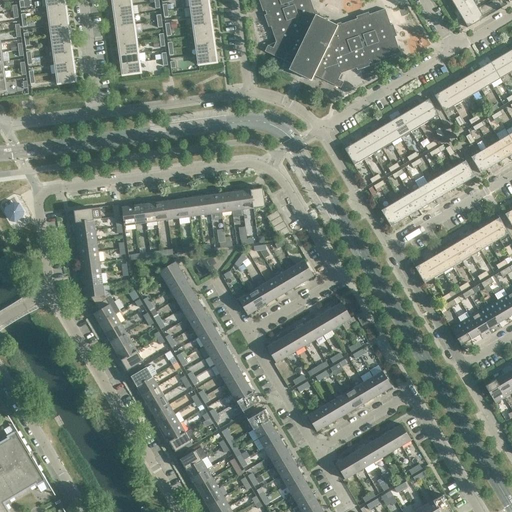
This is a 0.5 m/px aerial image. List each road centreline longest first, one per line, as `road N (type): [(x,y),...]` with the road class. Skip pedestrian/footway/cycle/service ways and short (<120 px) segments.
road 1 (residential): [(50,292),(42,192),(253,164),(282,181),(335,276),(246,333)]
road 2 (residential): [(459,365),(393,252),(511,179)]
road 3 (residential): [(180,511),(50,292)]
road 4 (residential): [(317,454),(407,402),(481,511)]
road 5 (residential): [(82,511),(0,373)]
road 6 (residential): [(248,91),(93,113)]
road 7 (residential): [(321,128),(452,48)]
road 8 (residential): [(317,454),(246,333)]
